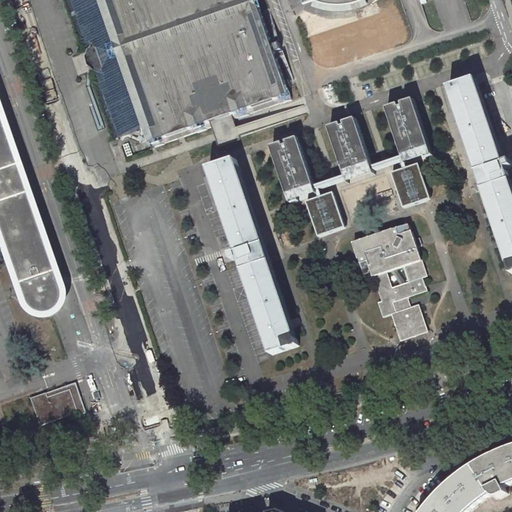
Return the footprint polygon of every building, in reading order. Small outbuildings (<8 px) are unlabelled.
[(257,0),(66,0),(89,66),(114,139),(127,135),(134,138),(139,139),(145,128),(149,127),(153,138),(152,138),(155,148),(165,144),(164,144),(198,132),(198,133),(207,130),(207,129),(213,127),(221,124),(235,119),(240,117),(240,118),(250,115),(249,114),(282,103),(283,103),(292,100),(289,91),(288,91),(276,56),(275,53),(282,51),(281,46),(280,44),(273,46),(271,42),(260,9),(260,8),(257,0)] [(511,183),(504,160),(477,79),(461,84),(465,94),(453,98),(479,174),(509,264),(511,263),(511,183)] [(453,98),(465,94),(461,84),(450,88),(453,98)] [(413,99),(386,108),(403,157),(406,164),(432,154),(413,99)] [(307,114),(304,105),(260,121),(238,129),(241,137),(307,114)] [(0,218),(0,220),(3,227),(8,241),(10,248),(12,255),(15,263),(17,269),(19,276),(22,283),(28,301),(29,303),(30,305),(32,308),(40,313),(45,314),(49,314),(52,312),(56,310),(59,307),(62,303),(64,297),(63,291),(62,289),(56,272),(46,244),(44,237),(41,229),(37,216),(30,195),(19,167),(12,146),(6,125),(0,108),(0,218)] [(356,118),(328,128),(345,177),(346,180),(347,184),(375,174),(374,172),(373,167),(356,118)] [(238,129),(235,119),(221,124),(213,127),(217,137),(218,140),(220,148),(242,140),(241,137),(238,129)] [(316,195),(314,191),(313,187),(296,139),(270,147),(290,204),(316,195)] [(503,146),(507,156),(511,154),(511,152),(509,144),(503,146)] [(403,157),(373,167),(374,172),(401,163),(404,170),(407,169),(406,164),(403,157)] [(235,171),(240,170),(237,160),(232,161),(235,171)] [(260,247),(266,245),(240,170),(235,171),(232,161),(210,169),(237,249),(273,355),(295,348),(292,338),(297,337),(268,253),(263,255),(260,247)] [(419,165),(407,169),(404,170),(393,174),(405,209),(431,200),(419,165)] [(346,180),(345,177),(313,187),(317,199),(321,198),(319,190),(346,180)] [(321,198),(317,199),(308,203),(320,237),(345,228),(333,194),(321,198)] [(379,303),(384,318),(393,315),(400,336),(401,339),(402,342),(413,338),(419,336),(429,333),(428,330),(427,327),(420,306),(410,309),(406,299),(428,292),(427,287),(426,287),(423,279),(428,277),(423,262),(413,231),(411,232),(411,231),(412,230),(410,225),(409,225),(354,243),(365,276),(373,273),(374,278),(383,302),(379,303)] [(263,255),(268,253),(267,247),(266,245),(260,247),(263,255)] [(295,348),(300,346),(297,337),(292,338),(295,348)] [(42,426),(57,421),(57,420),(79,412),(85,410),(76,384),(47,393),(32,399),(42,426)] [(511,448),(502,453),(492,458),(473,463),(449,469),(458,479),(457,479),(455,480),(439,496),(436,499),(436,505),(431,505),(430,507),(425,511),(471,511),(478,506),(493,495),(495,497),(498,498),(501,498),(509,494),(506,488),(511,484),(511,448)]
